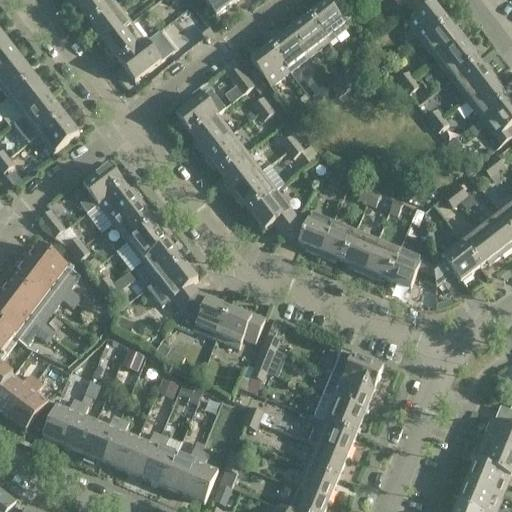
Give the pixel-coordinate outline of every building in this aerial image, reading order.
[(87,0),(64,0),(73,11),(87,0)] [(117,7),(111,0),(87,0),(73,11),(83,24),(86,21),(91,28),(117,7)] [(201,0),(216,19),(235,4),(232,0),(201,0)] [(400,0),(410,12),(420,5),(416,0),(400,0)] [(308,19),(328,45),(348,31),(327,4),(308,19)] [(420,5),(410,12),(415,20),(407,26),(422,45),(448,25),(433,6),(426,12),(420,5)] [(132,26),(117,7),(91,28),(96,34),(93,36),(103,49),(132,26)] [(308,19),(289,34),(309,60),(328,45),(308,19)] [(422,45),(437,65),(466,42),(456,29),(453,31),(448,25),(422,45)] [(147,46),(132,26),(103,49),(112,61),(115,59),(120,66),(147,46)] [(206,27),(198,33),(206,43),(214,37),(206,27)] [(270,49),(290,75),(309,60),(289,34),(270,49)] [(0,76),(20,61),(5,42),(0,46),(0,76)] [(466,42),(437,65),(452,84),(478,63),(473,57),(476,55),(466,42)] [(147,46),(120,66),(135,85),(161,64),(147,46)] [(290,75),(270,49),(250,64),(271,90),(290,75)] [(0,89),(9,101),(35,80),(20,61),(0,76),(0,89)] [(478,63),(452,84),(466,103),(496,80),(486,67),(483,69),(478,63)] [(358,84),(366,78),(358,68),(351,74),(358,84)] [(254,90),(239,70),(229,79),(244,98),(254,90)] [(351,74),(343,80),(351,90),(358,84),(351,74)] [(408,75),(398,83),(403,90),(414,82),(408,75)] [(23,120),(50,99),(35,80),(9,101),(23,120)] [(496,80),(466,103),(481,122),(508,102),(502,95),(505,93),(496,80)] [(409,98),(419,90),(414,82),(403,90),(409,98)] [(218,117),(223,113),(226,111),(210,92),(176,118),(191,138),(217,117),(218,117)] [(312,104),(320,114),(327,108),(320,98),(312,104)] [(23,120),(13,128),(28,147),(38,139),(65,118),(50,99),(23,120)] [(263,101),(253,109),(259,116),(269,108),(263,101)] [(511,107),(508,102),(481,122),(501,148),(511,140),(511,107)] [(320,114),(312,104),(305,110),(313,120),(320,114)] [(259,116),(265,124),(275,116),(269,108),(259,116)] [(433,129),(443,121),(437,113),(427,121),(433,129)] [(203,159),(223,144),(232,137),(218,117),(217,117),(191,138),(196,144),(193,146),(203,159)] [(79,137),(65,118),(38,139),(53,158),(79,137)] [(443,121),(433,129),(439,136),(449,128),(443,121)] [(247,156),(232,137),(223,144),(203,159),(213,172),(216,170),(221,176),(247,156)] [(293,139),(283,147),(288,154),(299,147),(293,139)] [(462,150),(456,142),(448,148),(454,156),(462,150)] [(294,162),(304,154),(299,147),(288,154),(294,162)] [(0,167),(8,161),(2,154),(0,155),(0,167)] [(223,184),(233,197),(262,175),(247,156),(221,176),(225,182),(223,184)] [(498,175),(506,169),(498,159),(490,164),(498,175)] [(0,171),(4,177),(14,169),(8,161),(0,167),(0,171)] [(490,164),(483,170),(491,180),(498,175),(490,164)] [(98,208),(97,207),(124,187),(109,168),(83,188),(91,199),(80,207),(87,216),(98,208)] [(262,175),(233,197),(242,210),(245,208),(250,214),(277,194),(262,175)] [(124,187),(97,207),(98,208),(111,225),(141,203),(132,191),(129,194),(124,187)] [(460,188),(452,194),(460,204),(466,212),(476,204),(470,196),(467,199),(460,188)] [(372,194),(363,190),(358,202),(367,206),(372,194)] [(277,194),(250,214),(265,233),(273,227),(283,239),(290,231),(298,221),(277,194)] [(367,206),(376,209),(381,197),(372,194),(367,206)] [(452,194),(445,200),(452,210),(460,204),(452,194)] [(511,202),(498,214),(511,232),(511,202)] [(141,203),(111,225),(126,245),(153,224),(149,219),(151,217),(141,203)] [(394,203),(390,215),(398,219),(403,207),(394,203)] [(290,231),(283,239),(298,246),(306,249),(305,252),(320,258),(334,224),(311,215),(304,212),(298,221),(290,231)] [(55,241),(65,233),(50,214),(40,222),(55,241)] [(479,228),(501,258),(511,249),(511,245),(511,244),(511,232),(498,214),(479,228)] [(436,222),(422,229),(431,247),(445,239),(436,222)] [(153,224),(126,245),(141,264),(168,244),(153,224)] [(334,224),(320,258),(335,264),(336,261),(343,264),(356,233),(334,224)] [(460,243),(480,270),(486,265),(489,268),(501,258),(479,228),(460,243)] [(356,233),(343,264),(350,267),(349,270),(364,277),(378,242),(356,233)] [(67,248),(72,255),(83,247),(77,240),(67,248)] [(378,242),(364,277),(379,282),(380,279),(388,282),(401,251),(378,242)] [(460,243),(432,264),(434,279),(436,289),(453,275),(461,285),(480,270),(460,243)] [(168,244),(141,264),(156,283),(182,263),(168,244)] [(88,255),(83,247),(72,255),(78,263),(88,255)] [(0,301),(0,357),(1,358),(14,341),(27,350),(36,338),(47,346),(55,335),(44,327),(62,303),(73,311),(81,300),(71,292),(80,280),(40,249),(0,301)] [(401,251),(388,282),(410,291),(418,272),(434,279),(432,264),(401,251)] [(156,283),(181,316),(198,295),(192,287),(198,283),(182,263),(156,283)] [(96,287),(101,294),(112,287),(106,279),(96,287)] [(117,294),(112,287),(101,294),(107,302),(117,294)] [(216,342),(228,313),(229,311),(222,308),(223,305),(198,295),(181,316),(182,317),(198,323),(194,333),(216,342)] [(238,311),(236,314),(229,311),(228,313),(216,342),(239,352),(243,342),(255,347),(265,322),(238,311)] [(121,320),(116,332),(124,335),(129,323),(121,320)] [(268,338),(282,344),(287,331),(273,326),(268,338)] [(274,358),(277,349),(265,344),(262,353),(274,358)] [(160,347),(155,355),(159,358),(164,350),(160,347)] [(171,353),(165,362),(179,370),(184,360),(171,353)] [(383,371),(341,353),(332,376),(374,393),(383,371)] [(137,373),(142,359),(128,354),(122,368),(137,373)] [(270,367),(258,362),(254,371),(266,376),(270,367)] [(43,363),(37,371),(41,374),(47,367),(43,363)] [(0,393),(5,388),(12,378),(0,369),(0,393)] [(254,371),(251,380),(263,384),(266,376),(254,371)] [(165,375),(157,393),(173,399),(180,382),(165,375)] [(323,399),(334,403),(365,416),(374,393),(332,376),(323,399)] [(12,378),(5,388),(0,393),(0,413),(8,420),(37,383),(30,377),(22,386),(12,378)] [(48,405),(37,397),(44,388),(37,383),(8,420),(26,433),(30,429),(48,405)] [(196,388),(190,403),(197,405),(202,391),(196,388)] [(48,405),(30,429),(45,435),(43,440),(64,449),(82,405),(85,397),(77,393),(74,402),(73,401),(69,413),(56,408),(48,404),(48,405)] [(334,403),(323,399),(314,420),(325,425),(356,438),(365,416),(334,403)] [(97,424),(85,420),(90,408),(82,405),(64,449),(84,457),(97,424)] [(505,426),(492,421),(483,443),(511,455),(511,410),(511,411),(505,426)] [(260,424),(263,415),(251,411),(248,419),(260,424)] [(122,421),(113,418),(108,429),(97,424),(84,457),(104,465),(122,421)] [(248,419),(244,428),(256,433),(260,424),(248,419)] [(310,419),(305,429),(313,432),(308,445),(316,447),(346,460),(356,438),(325,425),(314,420),(310,419)] [(122,421),(104,465),(124,473),(137,441),(125,436),(130,425),(122,421)] [(162,438),(153,434),(148,445),(137,441),(124,473),(144,481),(162,438)] [(177,457),(165,452),(170,441),(162,438),(144,481),(164,490),(177,457)] [(511,455),(483,443),(475,464),(511,479),(511,455)] [(338,482),(346,460),(316,447),(307,469),(338,482)] [(201,454),(193,451),(188,462),(177,457),(164,490),(184,498),(201,454)] [(184,498),(205,506),(218,474),(205,469),(210,458),(201,454),(184,498)] [(241,470),(244,461),(232,456),(229,465),(241,470)] [(246,483),(282,496),(289,476),(253,463),(246,483)] [(507,488),(511,490),(511,479),(475,464),(466,486),(502,501),(507,488)] [(229,465),(225,473),(237,478),(241,470),(229,465)] [(328,506),(338,482),(307,469),(297,493),(328,506)] [(499,511),(498,511),(502,501),(466,486),(458,506),(472,511),(499,511)] [(297,493),(289,511),(325,511),(328,506),(297,493)] [(0,511),(12,511),(16,507),(0,494),(0,511)]
